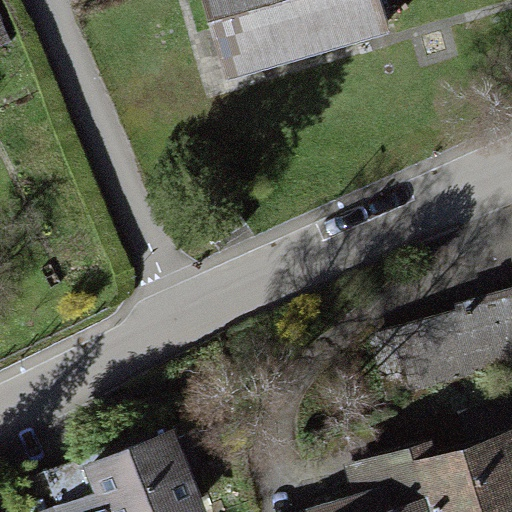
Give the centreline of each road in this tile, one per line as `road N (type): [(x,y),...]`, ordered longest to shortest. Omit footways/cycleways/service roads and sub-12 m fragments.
road 1 (residential): [(190,307),(511,163)]
road 2 (residential): [(190,307),(53,0)]
road 3 (residential): [(0,409),(190,307)]
